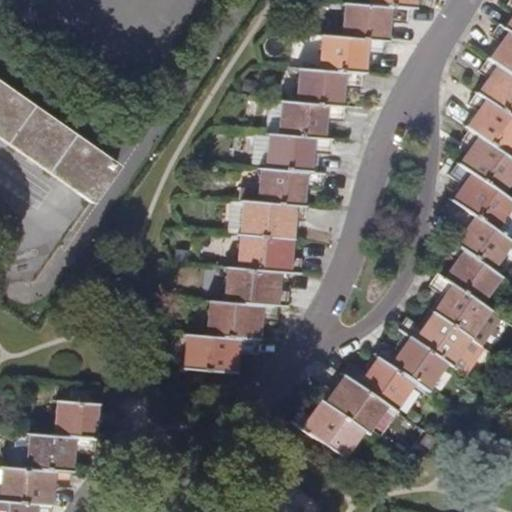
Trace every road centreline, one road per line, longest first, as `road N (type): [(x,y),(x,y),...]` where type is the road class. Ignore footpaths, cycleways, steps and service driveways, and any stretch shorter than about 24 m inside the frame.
road 1 (residential): [(314,345),(369,318),(408,266),(425,119),(414,84)]
road 2 (residential): [(414,84),(314,345)]
road 3 (residential): [(81,511),(115,450),(233,426)]
road 4 (residential): [(143,511),(233,426)]
